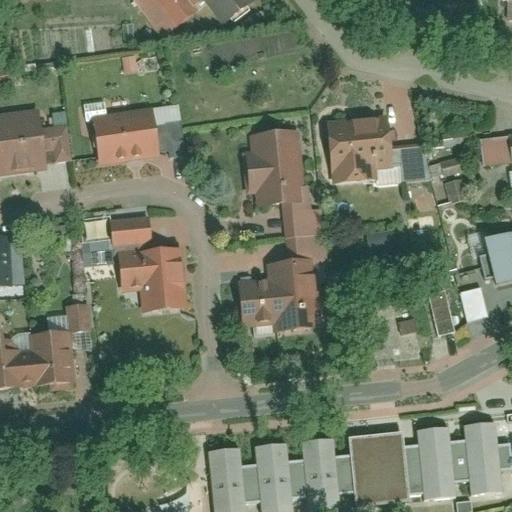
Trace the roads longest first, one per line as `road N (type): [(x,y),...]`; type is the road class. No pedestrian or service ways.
road 1 (residential): [(224,411),(203,243),(191,208),(144,193),(0,207)]
road 2 (residential): [(511,362),(437,398),(224,411)]
road 3 (residential): [(305,0),(363,68),(511,93)]
road 4 (residential): [(0,434),(224,411)]
